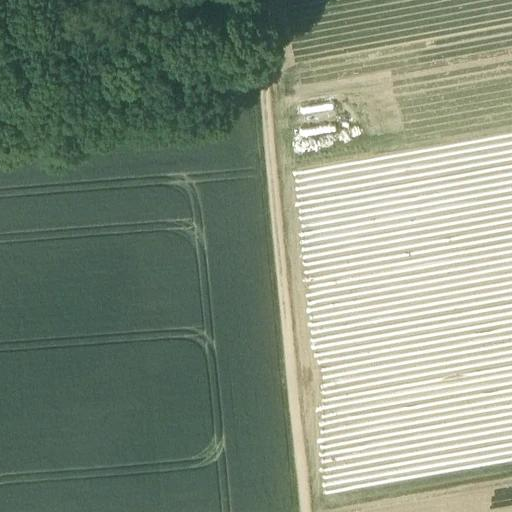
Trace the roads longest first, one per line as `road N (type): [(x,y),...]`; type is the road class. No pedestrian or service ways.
road 1 (track): [(252,0),(304,511)]
road 2 (track): [(206,0),(0,14)]
